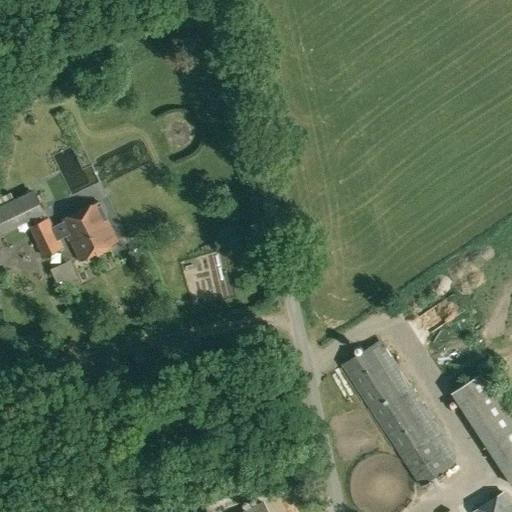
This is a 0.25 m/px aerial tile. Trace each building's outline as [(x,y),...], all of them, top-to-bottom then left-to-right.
[(63,248),(57,236),(52,225),(48,216),(46,217),(45,213),(46,213),(34,189),(0,205),(0,234),(6,232),(29,220),(31,224),(27,226),(42,257),(63,248)] [(52,225),(57,236),(66,232),(80,261),(118,242),(98,202),(52,225)] [(169,319),(182,296),(168,288),(155,311),(169,319)] [(406,306),(418,326),(430,319),(418,299),(406,306)] [(41,342),(40,336),(24,340),(26,346),(41,342)] [(341,365),(420,486),(450,467),(371,346),(341,365)] [(511,410),(486,370),(459,387),(511,468),(511,410)] [(474,511),(511,511),(511,504),(504,492),(474,511)] [(267,511),(263,502),(243,511),(267,511)]
